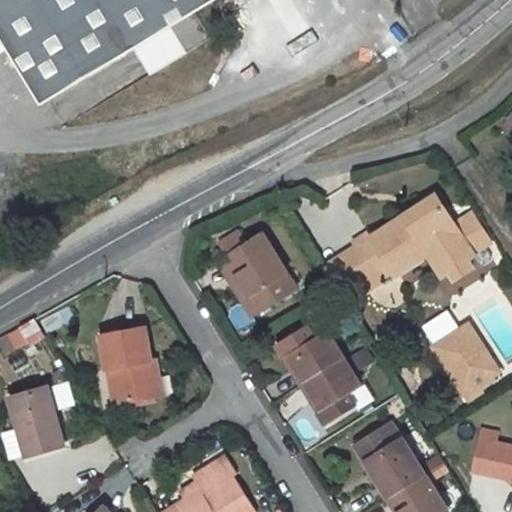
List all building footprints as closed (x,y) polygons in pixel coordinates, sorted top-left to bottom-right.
[(214,0),(0,0),(0,34),(42,104),(214,0)] [(511,126),(511,108),(503,118),(511,126)] [(394,282),(427,261),(441,282),(445,280),(470,264),(474,261),(437,201),(373,242),(371,238),(355,248),(357,252),(343,261),(363,292),(368,300),(382,291),(379,285),(390,278),(394,282)] [(284,278),(259,236),(223,260),(233,276),(230,278),(245,302),(248,300),(258,315),(288,297),(279,282),(284,278)] [(233,276),(223,260),(214,265),(250,321),(258,315),(248,300),(245,302),(230,278),(233,276)] [(324,273),(344,305),(363,292),(343,261),(324,273)] [(450,289),(476,273),(470,264),(445,280),(450,289)] [(294,294),(284,278),(279,282),(288,297),(294,294)] [(19,328),(33,351),(50,340),(36,319),(19,328)] [(317,324),(306,330),(314,343),(325,337),(317,324)] [(466,332),(475,346),(482,342),(472,328),(466,332)] [(343,362),(327,336),(314,343),(306,330),(276,348),(284,361),(286,360),(303,387),(343,362)] [(437,351),(468,400),(484,390),(504,376),(493,358),(476,370),(465,353),(475,346),(466,332),(437,351)] [(147,334),(105,340),(115,406),(157,400),(152,364),(147,334)] [(465,353),(476,370),(493,358),(482,342),(475,346),(465,353)] [(158,362),(152,364),(157,400),(163,399),(158,362)] [(359,391),(361,390),(343,362),(303,387),(320,413),(317,415),(325,428),(354,410),(347,398),(359,391)] [(65,444),(45,387),(10,399),(30,456),(65,444)] [(473,407),(488,397),(484,390),(468,400),(473,407)] [(347,398),(354,410),(365,403),(359,391),(347,398)] [(9,429),(0,432),(0,439),(6,459),(17,456),(9,429)] [(392,430),(386,434),(395,448),(401,444),(392,430)] [(386,434),(355,454),(378,490),(380,489),(388,502),(424,480),(401,444),(395,448),(386,434)] [(511,488),(511,449),(497,446),(498,437),(482,434),(477,472),(511,478),(511,488)] [(257,511),(236,477),(241,474),(229,456),(210,468),(214,474),(200,482),(204,490),(168,511),(257,511)] [(210,468),(196,477),(200,482),(214,474),(210,468)] [(445,511),(424,480),(388,502),(393,511),(445,511)]
